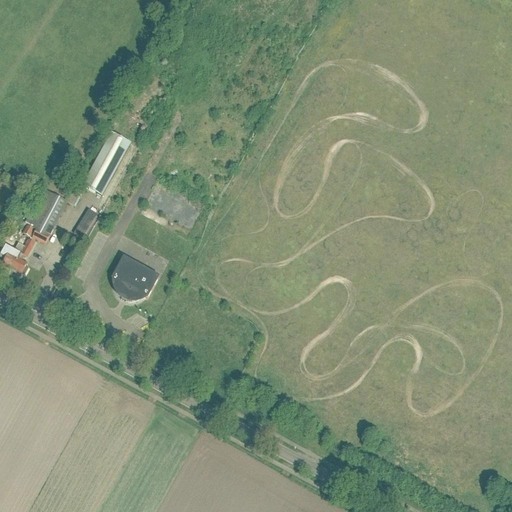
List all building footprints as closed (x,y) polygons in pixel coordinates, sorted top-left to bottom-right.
[(112,135),(82,188),(101,199),(130,146),(112,135)] [(158,184),(155,193),(161,195),(164,186),(158,184)] [(63,203),(68,205),(74,209),(83,191),(80,190),(73,186),(63,203)] [(45,248),(68,205),(63,203),(43,192),(25,225),(28,226),(27,227),(34,231),(36,232),(32,240),(45,248)] [(30,239),(34,231),(27,227),(22,235),(30,239)] [(26,245),(23,251),(11,273),(20,278),(27,266),(22,263),(25,258),(27,259),(35,245),(28,242),(26,245)] [(2,268),(11,273),(23,251),(19,248),(13,259),(8,256),(2,268)] [(142,298),(147,301),(158,279),(123,260),(112,281),(116,284),(116,286),(116,288),(116,290),(116,292),(116,293),(117,295),(118,297),(120,298),(121,300),(120,301),(125,304),(126,303),(128,303),(130,303),(132,303),(134,303),(136,302),(138,302),(139,301),(141,299),(142,298)]
